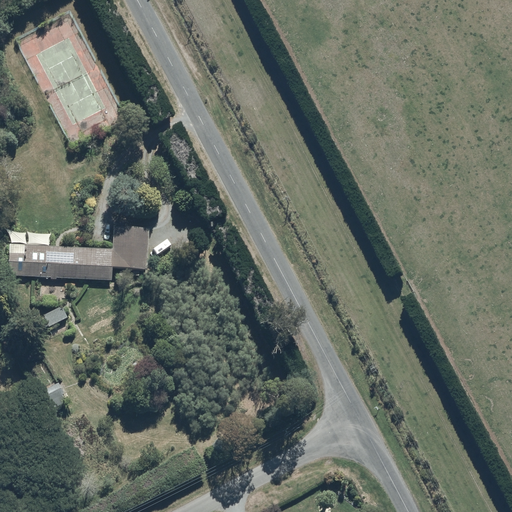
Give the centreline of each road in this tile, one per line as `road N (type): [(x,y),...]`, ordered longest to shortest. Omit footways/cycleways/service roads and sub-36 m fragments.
road 1 (unclassified): [(139,0),(362,423)]
road 2 (unclassified): [(192,511),(362,423)]
